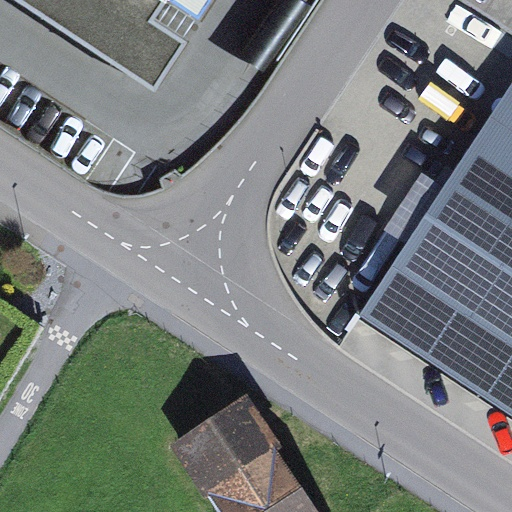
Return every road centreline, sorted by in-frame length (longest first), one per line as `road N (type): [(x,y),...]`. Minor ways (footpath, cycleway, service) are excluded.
road 1 (residential): [(183,283),(511,500)]
road 2 (residential): [(363,0),(183,283)]
road 3 (residential): [(0,434),(117,240)]
road 4 (residential): [(0,162),(117,240)]
